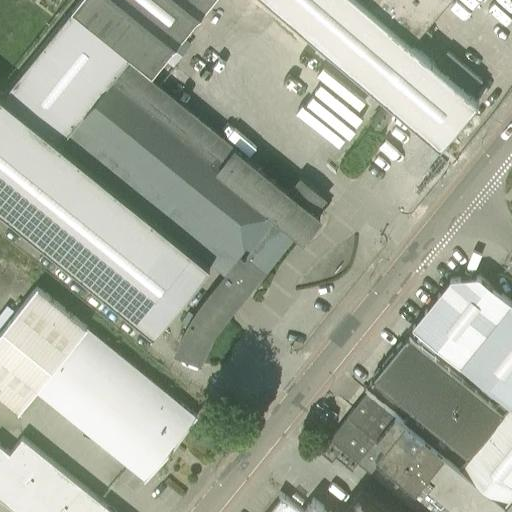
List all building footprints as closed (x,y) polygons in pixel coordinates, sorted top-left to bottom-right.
[(0,206),(155,332),(213,260),(228,272),(249,288),(296,230),(304,237),(309,230),(311,231),(317,224),(315,223),(321,216),(313,209),(323,197),(325,199),(326,198),(301,177),(295,184),(294,183),(289,190),(210,126),(295,23),(266,0),(79,0),(72,9),(3,94),(0,91),(0,206)] [(432,33),(425,27),(448,0),(269,0),(439,144),(479,98),(412,42),(413,41),(420,47),(432,33)] [(372,120),(380,127),(392,112),(384,105),(372,120)] [(451,278),(413,325),(460,363),(460,364),(503,399),(510,404),(511,402),(511,299),(511,300),(480,275),(451,278)] [(0,393),(19,409),(36,389),(88,325),(87,325),(38,285),(0,331),(0,393)] [(227,316),(231,311),(210,294),(205,300),(201,306),(197,312),(193,319),(189,325),(186,332),(182,338),(179,345),(176,352),(201,362),(204,355),(206,349),(209,344),(212,338),(216,332),(219,327),(223,321),(227,316)] [(146,478),(197,415),(88,325),(36,389),(146,478)] [(371,379),(372,380),(412,412),(406,420),(447,453),(460,465),(503,413),(510,404),(503,399),(497,407),(408,335),(404,340),(402,338),(397,345),(398,346),(381,368),(379,366),(374,373),(375,374),(371,379)] [(404,422),(367,391),(330,436),(373,471),(372,472),(374,473),(375,472),(414,504),(413,505),(422,511),(500,511),(507,503),(460,465),(447,453),(406,420),(404,422)] [(511,497),(511,402),(510,404),(503,413),(460,465),(507,503),(511,497)] [(117,511),(23,435),(11,451),(0,442),(0,495),(20,511),(117,511)] [(320,449),(332,459),(336,455),(366,479),(372,472),(373,471),(330,436),(320,449)] [(390,511),(362,489),(343,511),(330,511),(314,498),(303,511),(283,494),(281,492),(280,493),(282,495),(267,511),(390,511)]
